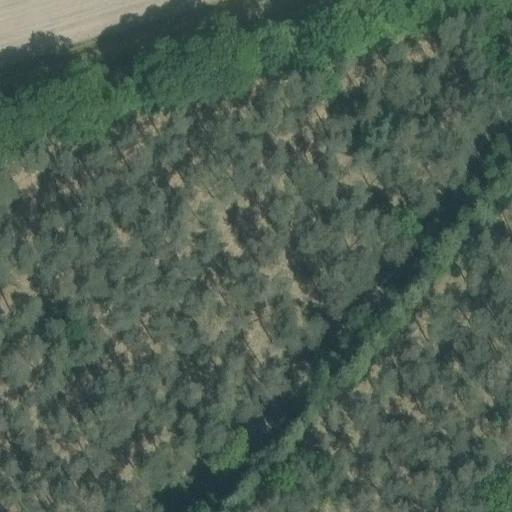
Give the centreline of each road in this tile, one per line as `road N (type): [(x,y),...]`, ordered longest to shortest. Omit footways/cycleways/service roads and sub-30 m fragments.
road 1 (track): [(198,511),(511,156)]
road 2 (track): [(255,0),(0,74)]
road 3 (track): [(299,397),(511,477)]
